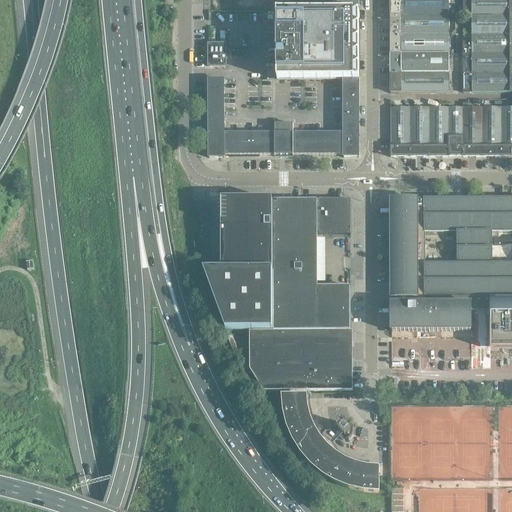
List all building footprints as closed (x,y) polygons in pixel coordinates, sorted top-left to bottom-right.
[(278,0),(279,9),(293,9),(292,0),(278,0)] [(359,8),(358,0),(308,0),(308,8),(359,8)] [(449,17),(448,0),(390,0),(391,16),(449,17)] [(511,16),(511,0),(472,0),(472,17),(511,16)] [(359,81),(359,12),(277,13),(277,51),(277,52),(277,81),(344,81),(344,135),(293,135),(293,125),(270,125),(270,135),(224,135),(224,81),(209,81),(209,159),(210,159),(210,158),(216,158),(224,158),(224,159),(225,159),(225,156),(275,156),(275,155),(284,155),(293,155),(293,157),(344,156),(344,158),(344,157),(358,157),(358,158),(359,158),(359,81)] [(449,36),(449,17),(391,16),(391,36),(449,36)] [(511,36),(511,16),(472,17),(472,36),(511,36)] [(449,55),(449,36),(391,36),(391,55),(449,55)] [(511,36),(472,36),(472,43),(463,43),(463,94),(511,93),(511,36)] [(225,66),(225,49),(225,46),(209,46),(209,66),(225,66)] [(449,75),(449,55),(391,55),(391,75),(449,75)] [(449,94),(449,75),(391,75),(391,94),(449,94)] [(501,158),(501,109),(497,109),(497,101),(487,101),(483,106),(483,109),(482,158),(501,158)] [(429,158),(430,110),(430,106),(425,102),(410,102),(410,110),(410,158),(429,158)] [(482,158),(483,109),(483,106),(467,106),(467,109),(463,109),(463,158),(482,158)] [(463,158),(463,109),(449,110),(449,158),(463,158)] [(511,157),(511,109),(501,109),(501,158),(511,157)] [(410,158),(410,110),(391,110),(391,158),(410,158)] [(449,158),(449,110),(430,110),(429,158),(449,158)] [(296,123),(296,131),(306,131),(306,124),(296,123)] [(511,199),(421,200),(391,200),(392,299),(392,332),(471,332),(471,311),(471,309),(478,309),(478,310),(479,311),(480,312),(481,312),(481,311),(482,311),(483,310),(483,309),(490,309),(490,351),(511,350),(511,199)] [(318,288),(318,264),(318,235),(320,235),(351,235),(351,200),(319,201),(273,201),(273,202),(274,272),(274,332),(350,331),(350,332),(350,288),(349,288),(318,288)] [(274,272),(273,202),(273,201),(267,201),(257,201),(222,201),(222,271),(204,272),(226,332),(273,332),(273,272),(274,272)] [(353,392),(353,332),(250,333),(250,370),(264,392),(353,392)] [(308,409),(307,398),(283,398),(284,413),(308,409)] [(310,420),(308,409),(284,413),(287,428),(310,420)] [(294,443),(315,431),(310,420),(287,428),(294,443)] [(341,435),(342,437),(343,441),(351,439),(352,436),(354,431),(354,429),(352,427),(347,428),(347,429),(345,427),(340,423),(337,427),(341,431),(340,431),(341,435)] [(301,455),(321,440),(315,431),(294,443),(301,455)] [(310,465),(328,449),(321,440),(301,455),(310,465)] [(322,476),(337,456),(330,450),(328,449),(310,465),(322,476)] [(335,483),(346,462),(337,456),(322,476),(335,483)] [(349,489),(356,466),(346,462),(335,483),(349,489)] [(364,493),(367,469),(356,466),(349,489),(364,493)] [(379,477),(379,470),(367,469),(364,493),(379,494),(379,477)] [(392,490),(391,511),(403,511),(404,490),(392,490)]
